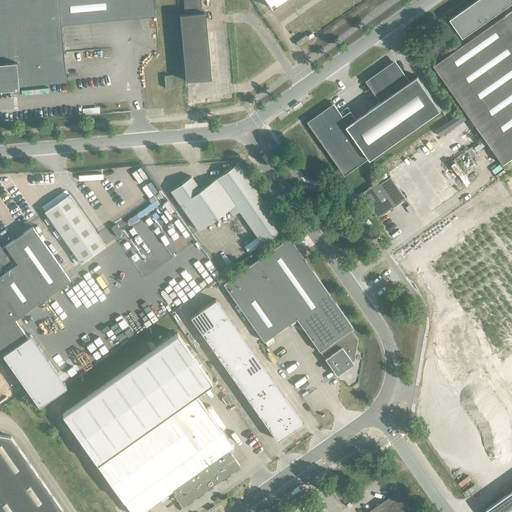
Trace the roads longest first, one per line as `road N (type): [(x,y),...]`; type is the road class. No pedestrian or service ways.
road 1 (unclassified): [(376,410),(388,386),(391,344),(244,131)]
road 2 (unclassified): [(0,152),(244,131)]
road 3 (unclassified): [(244,131),(427,0)]
road 4 (unclassified): [(234,511),(376,410)]
road 5 (unclassified): [(447,511),(376,410)]
